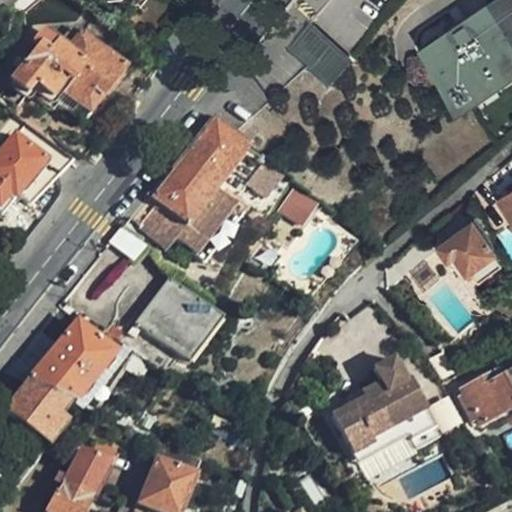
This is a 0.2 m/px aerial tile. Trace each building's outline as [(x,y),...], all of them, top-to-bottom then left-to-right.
[(511,0),(496,0),(470,19),(461,3),(449,12),(459,28),(426,51),(437,64),(440,62),(465,96),(478,87),(481,91),(511,68),(511,0)] [(104,48),(114,36),(94,18),(82,34),(104,48)] [(350,63),(309,26),(287,51),(325,88),(350,63)] [(63,42),(72,49),(79,39),(70,33),(63,42)] [(79,39),(72,49),(65,57),(61,54),(33,91),(41,97),(37,104),(54,116),(58,112),(82,128),(121,72),(79,39)] [(33,91),(61,54),(43,41),(30,57),(22,53),(0,79),(0,81),(12,89),(26,99),(33,91)] [(1,102),(13,114),(26,99),(12,89),(1,102)] [(284,176),(211,116),(145,196),(151,202),(133,223),(164,250),(174,239),(205,264),(245,215),(216,191),(245,156),(262,169),(249,185),(266,199),(284,176)] [(25,206),(65,157),(19,121),(0,144),(0,210),(12,196),(25,206)] [(276,203),(289,214),(306,194),(293,183),(276,203)] [(253,215),(266,199),(249,185),(237,201),(253,215)] [(511,191),(500,198),(511,222),(511,191)] [(304,226),(321,205),(306,194),(289,214),(304,226)] [(498,251),(474,221),(440,246),(450,260),(456,256),(469,274),(472,271),(481,283),(503,265),(494,254),(498,251)] [(141,254),(116,235),(104,251),(128,270),(141,254)] [(246,257),(257,243),(250,237),(238,251),(246,257)] [(220,321),(165,279),(123,334),(132,340),(139,331),(186,365),(220,321)] [(80,315),(25,383),(67,403),(71,405),(110,355),(93,341),(102,330),(80,315)] [(149,362),(133,351),(121,368),(137,378),(149,362)] [(390,399),(412,388),(396,359),(374,370),(383,388),(390,399)] [(489,385),(501,379),(498,371),(485,378),(489,385)] [(511,373),(501,379),(489,385),(485,378),(461,390),(464,395),(478,422),(478,424),(511,407),(511,373)] [(1,413),(47,448),(63,426),(55,419),(67,403),(25,383),(1,413)] [(401,428),(407,439),(411,447),(436,433),(412,388),(390,399),(383,388),(362,399),(364,404),(352,410),(331,421),(353,462),(374,450),(370,444),(401,428)] [(478,422),(464,395),(458,398),(472,425),(478,422)] [(350,405),(352,410),(364,404),(362,399),(350,405)] [(511,407),(478,424),(481,430),(511,414),(511,407)] [(96,427),(90,438),(111,449),(117,438),(96,427)] [(355,467),(407,439),(401,428),(370,444),(374,450),(353,462),(355,467)] [(111,449),(90,438),(84,434),(53,495),(50,493),(40,511),(83,511),(84,511),(80,509),(111,449)] [(185,479),(191,461),(155,444),(148,461),(157,465),(155,468),(152,468),(137,505),(154,511),(179,511),(191,482),(185,479)] [(111,511),(129,511),(132,508),(115,501),(111,511)]
